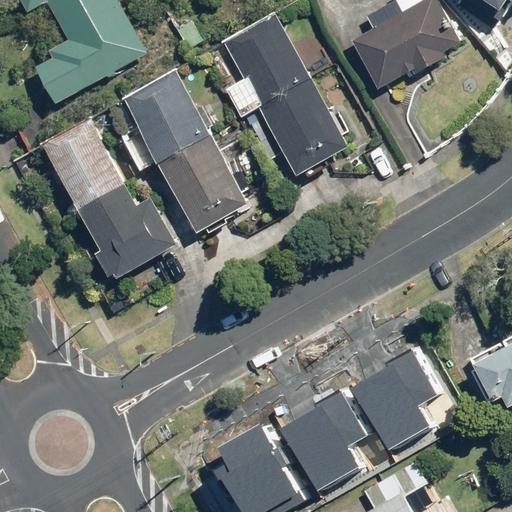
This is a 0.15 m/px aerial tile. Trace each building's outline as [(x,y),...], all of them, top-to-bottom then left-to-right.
[(26,0),(34,15),(54,4),(76,43),(57,54),(61,61),(43,71),(63,107),(154,55),(122,0),(26,0)] [(186,0),(183,0),(166,9),(185,46),(205,36),(186,0)] [(360,43),(388,92),(421,73),(424,78),(454,61),(450,55),(468,45),(442,0),(432,0),(408,14),(401,2),(373,18),(380,31),(360,43)] [(228,45),(306,179),(357,150),(279,16),(228,45)] [(129,101),(206,237),(257,208),(180,73),(129,101)] [(94,122),(49,147),(111,255),(105,258),(118,281),(124,278),(127,282),(186,249),(159,202),(145,210),(94,122)] [(511,346),(485,361),(503,395),(511,390),(511,346)] [(356,387),(390,447),(429,424),(418,406),(441,393),(414,347),(391,361),(393,365),(356,387)] [(282,428),(316,488),(355,466),(345,448),(367,435),(340,389),(317,402),(320,407),(282,428)] [(215,472),(238,511),(282,511),(308,497),(262,419),(217,445),(228,464),(215,472)] [(377,507),(369,511),(418,511),(408,494),(429,482),(416,461),(367,489),(377,507)]
